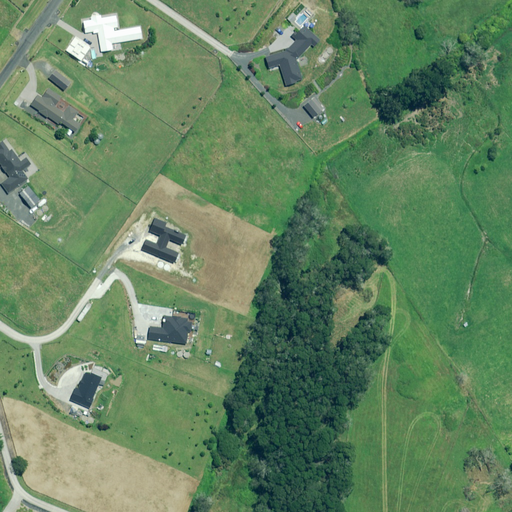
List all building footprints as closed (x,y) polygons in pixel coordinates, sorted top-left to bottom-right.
[(83,21),(85,33),(93,31),(93,33),(98,33),(101,52),(115,50),(114,43),(142,38),(140,27),(114,31),(113,28),(118,27),(116,14),(107,16),(107,17),(101,19),(100,15),(90,17),(91,20),(83,21)] [(60,98),(48,89),(41,98),(37,95),(30,105),(47,117),(57,124),(59,122),(74,132),(79,124),(72,119),(77,113),(68,106),(63,113),(54,106),(60,98)] [(9,151),(2,141),(0,142),(0,164),(9,177),(1,184),(7,193),(27,179),(22,171),(30,164),(26,157),(20,162),(11,149),(9,151)] [(39,201),(28,187),(19,194),(31,208),(39,201)] [(187,318),(163,316),(162,328),(149,327),(148,339),(168,340),(167,342),(186,344),(187,331),(190,332),(191,323),(187,322),(187,318)]
